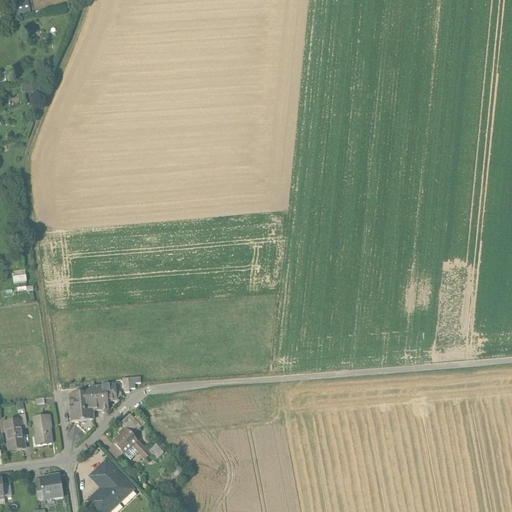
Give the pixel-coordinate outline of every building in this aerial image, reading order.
[(24,85),(25,93),(40,92),(39,84),(24,85)] [(24,272),(14,273),(15,278),(13,279),(14,285),(26,283),(24,272)] [(90,395),(68,397),(71,423),(79,422),(93,421),(92,413),(102,412),(102,413),(104,414),(107,414),(109,411),(108,403),(117,402),(115,387),(94,388),(94,391),(90,391),(90,395)] [(25,416),(18,417),(19,423),(20,423),(21,430),(27,429),(25,416)] [(49,417),(34,419),(37,447),(51,445),(49,426),(50,426),(49,417)] [(129,417),(120,425),(124,430),(118,435),(121,438),(113,445),(114,446),(123,456),(132,448),(144,461),(150,455),(156,462),(163,455),(155,446),(152,449),(151,448),(148,447),(144,450),(132,437),(140,430),(132,421),(129,417)] [(145,425),(137,417),(132,421),(140,430),(145,425)] [(93,421),(79,422),(80,427),(87,434),(94,428),(93,421)] [(19,423),(5,426),(10,451),(24,449),(21,430),(20,423),(19,423)] [(114,446),(107,453),(116,462),(123,456),(114,446)] [(117,475),(106,464),(96,474),(106,486),(87,505),(94,511),(110,511),(132,491),(121,479),(121,478),(121,477),(120,476),(119,475),(118,475),(117,475)] [(47,480),(40,481),(41,493),(43,493),(44,499),(53,497),(54,500),(63,499),(60,477),(47,479),(47,480)]
